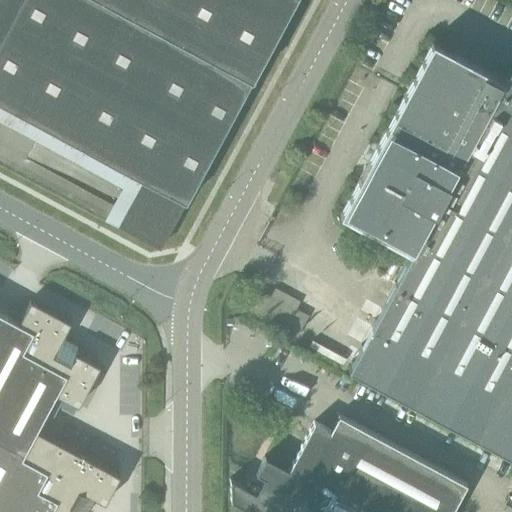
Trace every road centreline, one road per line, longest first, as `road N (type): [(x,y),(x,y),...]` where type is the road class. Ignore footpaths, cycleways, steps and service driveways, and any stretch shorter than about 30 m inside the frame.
road 1 (unclassified): [(346,0),(205,261)]
road 2 (unclassified): [(185,511),(189,296)]
road 3 (unclassified): [(0,208),(140,282),(189,296)]
